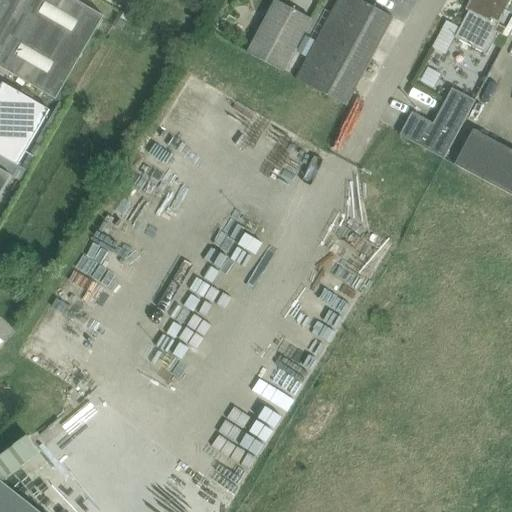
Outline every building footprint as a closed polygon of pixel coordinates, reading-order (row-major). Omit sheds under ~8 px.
[(0,66),(56,99),(104,17),(75,0),(1,0),(0,3),(0,66)] [(394,18),(376,8),(360,0),(337,0),(296,79),(347,106),(394,18)] [(499,25),(505,12),(511,0),(470,0),(466,10),(469,11),(455,38),(488,55),(499,33),(503,35),(506,29),(499,25)] [(283,72),(311,20),(276,1),(248,54),(283,72)] [(4,83),(0,89),(0,154),(18,165),(50,110),(4,83)] [(406,124),(400,136),(444,159),(475,100),(453,88),(434,123),(413,112),(406,124)] [(165,111),(163,155),(186,156),(186,150),(195,150),(196,130),(178,129),(178,120),(189,120),(189,112),(165,111)] [(511,196),(511,150),(474,130),(455,165),(511,196)] [(0,197),(12,176),(0,168),(0,197)] [(0,511),(40,511),(4,483),(41,454),(28,436),(0,457),(0,511)]
